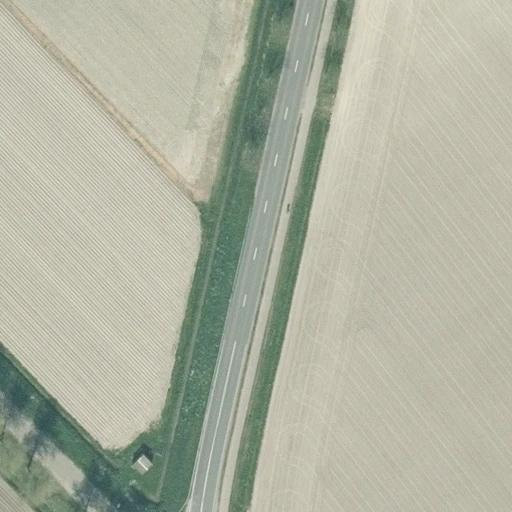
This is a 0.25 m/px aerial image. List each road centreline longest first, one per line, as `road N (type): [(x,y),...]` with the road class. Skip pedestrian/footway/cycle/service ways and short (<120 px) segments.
road 1 (secondary): [(200,511),(310,0)]
road 2 (unclassified): [(100,511),(0,409)]
